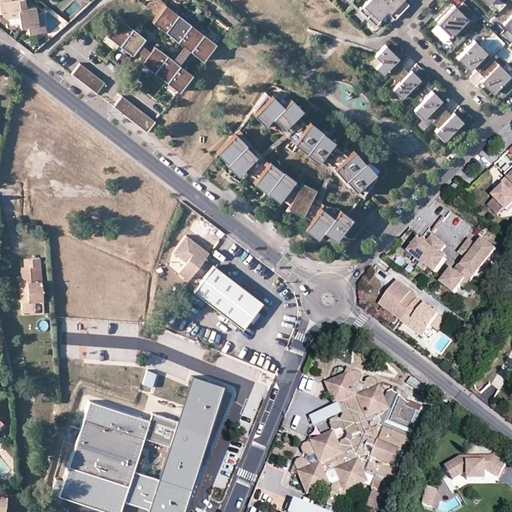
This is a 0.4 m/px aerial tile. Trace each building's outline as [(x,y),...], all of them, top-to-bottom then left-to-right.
[(367,0),(359,9),(367,17),(375,25),(388,12),(394,19),(409,4),(404,0),(367,0)] [(0,13),(0,16),(5,16),(6,20),(16,18),(18,29),(26,28),(28,36),(43,33),(40,14),(34,15),(33,8),(24,10),(22,1),(16,2),(15,2),(2,4),(0,4),(0,13)] [(468,20),(474,13),(463,2),(457,8),(454,5),(437,22),(450,35),(467,19),(468,20)] [(164,31),(177,14),(165,4),(156,15),(151,21),(164,31)] [(179,14),(189,21),(193,16),(183,8),(179,14)] [(190,24),(177,14),(164,31),(177,41),(190,24)] [(511,14),(503,24),(511,32),(511,14)] [(106,36),(118,45),(132,28),(119,18),(115,24),(106,36)] [(450,35),(437,22),(430,29),(443,43),(448,38),(450,35)] [(203,34),(190,24),(177,41),(189,50),(203,34)] [(144,38),(132,28),(118,45),(131,55),(144,38)] [(215,43),(203,34),(189,50),(202,60),(215,43)] [(471,65),(477,72),(492,57),(474,40),(457,57),(468,68),(471,65)] [(391,77),(402,66),(395,60),(398,58),(385,44),(374,55),(380,61),(374,67),(381,74),(385,71),(391,77)] [(153,45),(140,62),(153,71),(166,54),(153,45)] [(166,54),(153,71),(166,81),(179,64),(166,54)] [(509,75),(492,57),(477,72),(484,78),(482,80),(493,92),(509,75)] [(71,74),(77,79),(85,68),(80,63),(71,74)] [(179,64),(166,81),(178,91),(192,74),(179,64)] [(408,72),(402,66),(391,77),(397,83),(392,89),(401,97),(419,78),(410,70),(408,72)] [(77,79),(82,83),(91,72),(85,68),(77,79)] [(82,83),(88,87),(96,76),(91,72),(82,83)] [(88,87),(93,92),(102,81),(96,76),(88,87)] [(105,82),(102,81),(93,92),(96,94),(105,82)] [(434,119),(444,108),(438,102),(441,100),(432,91),(413,110),(422,118),(428,113),(434,119)] [(266,92),(252,110),(254,112),(252,114),(263,126),(267,122),(361,195),(375,177),(373,175),(375,174),(353,151),(348,156),(331,143),(333,141),(309,122),(307,125),(296,116),(301,110),(290,100),(284,106),(279,103),(272,94),(270,96),(266,92)] [(118,110),(126,99),(122,96),(113,107),(118,110)] [(118,110),(123,115),(132,104),(126,99),(118,110)] [(123,115),(129,119),(138,108),(132,104),(123,115)] [(129,119),(135,124),(143,112),(138,108),(129,119)] [(434,119),(431,122),(437,128),(434,131),(443,140),(462,121),(453,112),(450,115),(444,108),(434,119)] [(140,128),(149,116),(143,112),(135,124),(140,128)] [(140,128),(146,133),(155,121),(149,116),(140,128)] [(258,154),(237,130),(232,136),(216,153),(237,174),(242,168),(256,178),(252,183),(276,202),(281,197),(289,204),(287,208),(303,214),(310,220),(304,229),(316,238),(322,230),(335,240),(351,219),(339,209),(336,213),(313,195),(315,189),(299,182),(298,185),(258,154)] [(511,178),(511,177),(506,183),(508,186),(499,194),(496,197),(499,199),(508,209),(511,212),(511,178)] [(463,186),(460,183),(453,188),(456,191),(463,186)] [(497,192),(499,194),(508,186),(506,183),(497,192)] [(508,209),(499,199),(492,206),(502,215),(508,209)] [(368,232),(361,226),(353,236),(359,242),(368,232)] [(178,270),(188,278),(209,251),(204,247),(202,249),(200,247),(201,245),(187,233),(174,250),(186,260),(178,270)] [(418,259),(430,268),(438,274),(448,260),(446,258),(442,255),(443,253),(448,246),(434,236),(429,242),(428,244),(423,241),(421,239),(410,253),(418,259)] [(453,280),(449,276),(443,284),(457,294),(463,286),(468,281),(471,284),(476,277),(478,278),(484,269),(493,258),(499,250),(485,239),(483,241),(480,246),(477,245),(471,240),(461,254),(467,258),(469,260),(464,267),(462,265),(456,272),(458,273),(453,280)] [(493,258),(484,269),(487,272),(496,261),(493,258)] [(430,268),(418,259),(416,262),(427,271),(430,268)] [(193,289),(241,328),(261,302),(214,264),(193,289)] [(42,299),(39,266),(24,267),(24,274),(21,274),(22,289),(19,289),(20,301),(21,308),(42,307),(42,299)] [(449,276),(453,280),(458,273),(456,272),(456,271),(454,270),(449,276)] [(441,315),(419,299),(420,297),(398,281),(389,295),(392,297),(384,307),(403,321),(405,318),(413,324),(416,319),(422,324),(417,331),(425,337),(430,330),(441,316),(441,315)] [(392,297),(389,295),(381,305),(384,307),(392,297)] [(451,323),(441,316),(430,330),(441,337),(451,323)] [(151,387),(156,372),(147,369),(142,384),(151,387)] [(344,432),(346,437),(349,438),(348,443),(344,441),(339,444),(334,442),(332,437),(328,435),(323,437),(321,441),(317,440),(311,442),(308,441),(307,444),(301,446),(299,451),(301,455),(305,456),(310,455),(316,457),(319,465),(311,468),(305,465),(304,462),(299,460),(295,461),(294,464),(296,470),(295,474),(298,475),(300,480),(304,482),(303,485),(305,491),(309,493),(313,492),(315,491),(317,487),(321,489),(325,487),(327,482),(325,478),(327,473),(335,470),(339,477),(336,483),(332,484),(330,489),(332,493),(337,495),(338,494),(342,492),(346,494),(347,490),(353,489),(354,485),(357,486),(362,484),(364,480),(363,476),(361,474),(358,473),(360,469),(390,482),(396,469),(386,465),(392,448),(402,452),(410,434),(411,435),(413,431),(411,430),(418,413),(407,408),(408,405),(391,391),(387,394),(383,403),(379,401),(381,397),(378,390),(379,386),(376,386),(374,380),(370,379),(365,381),(363,387),(365,390),(363,394),(354,398),(351,390),(353,385),(358,383),(360,379),(358,374),(354,373),(349,375),(344,374),(342,378),(336,380),(335,384),(331,383),(326,385),(325,388),(327,394),(330,396),(329,398),(331,405),(335,406),(340,404),(346,407),(347,411),(345,416),(340,419),(338,422),(334,420),(330,421),(328,427),(331,431),(335,433),(339,431),(344,432)] [(147,511),(183,511),(224,387),(190,376),(177,419),(150,411),(147,419),(90,401),(60,495),(112,511),(119,511),(123,500),(149,508),(147,511)] [(407,383),(418,391),(422,385),(411,378),(407,383)] [(488,384),(481,396),(490,400),(496,389),(488,384)] [(335,406),(336,407),(340,417),(340,419),(345,416),(347,411),(346,407),(340,404),(335,406)] [(402,452),(392,448),(386,465),(396,469),(402,452)] [(483,458),(467,459),(467,458),(459,458),(444,468),(453,482),(465,474),(467,474),(467,481),(477,480),(476,474),(484,474),(484,471),(486,471),(498,477),(506,463),(493,457),(483,457),(483,458)] [(361,474),(363,476),(373,481),(389,487),(390,482),(360,469),(358,473),(361,474)] [(370,490),(372,491),(364,511),(366,511),(378,511),(389,487),(373,481),(370,490)] [(337,495),(332,493),(326,505),(332,508),(338,494),(337,495)] [(435,511),(437,498),(427,496),(424,511),(435,511)] [(320,511),(296,502),(292,511),(320,511)]
